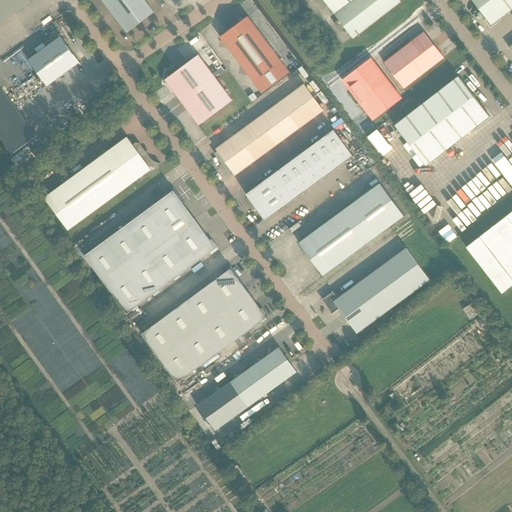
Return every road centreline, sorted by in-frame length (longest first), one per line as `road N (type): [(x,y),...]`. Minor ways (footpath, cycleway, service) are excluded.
road 1 (unclassified): [(119,69),(326,353)]
road 2 (unknown): [(171,511),(22,309)]
road 3 (unclassified): [(221,0),(119,69)]
road 4 (unclassified): [(511,94),(437,0)]
